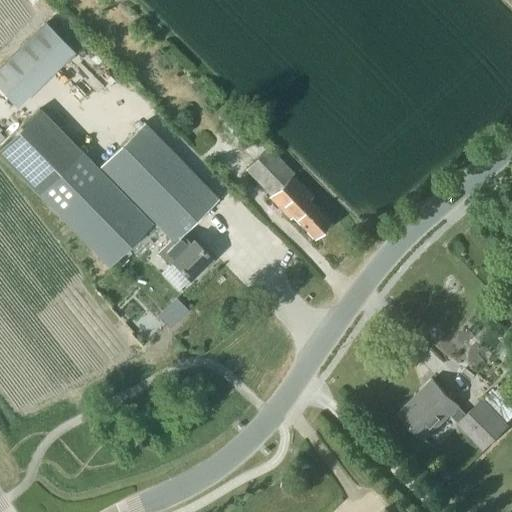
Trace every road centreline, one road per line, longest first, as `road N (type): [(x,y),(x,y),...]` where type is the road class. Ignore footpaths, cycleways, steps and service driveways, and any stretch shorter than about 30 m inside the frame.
road 1 (tertiary): [(131,511),(211,475),(254,437),(413,227),(511,147)]
road 2 (track): [(439,511),(301,374)]
